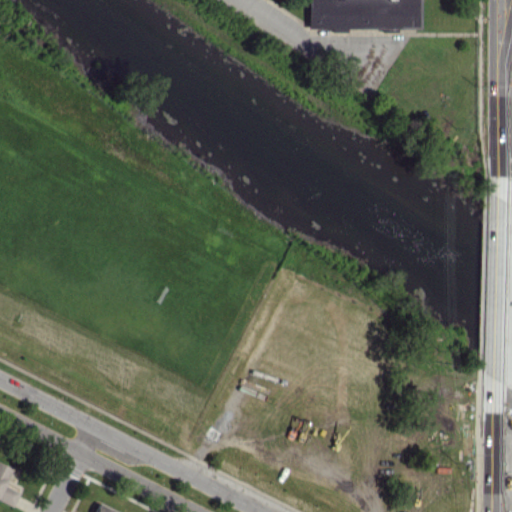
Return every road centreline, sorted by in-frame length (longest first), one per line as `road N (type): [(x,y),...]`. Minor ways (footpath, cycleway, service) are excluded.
road 1 (secondary): [(263,511),(0,379)]
road 2 (primary): [(503,412),(509,178)]
road 3 (secondary): [(0,412),(195,511)]
road 4 (primary): [(509,178),(510,0)]
